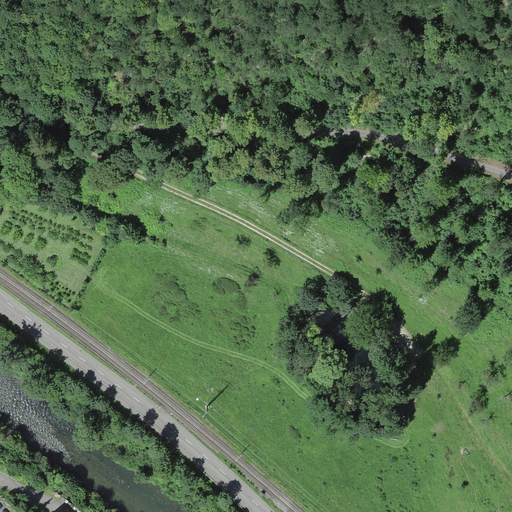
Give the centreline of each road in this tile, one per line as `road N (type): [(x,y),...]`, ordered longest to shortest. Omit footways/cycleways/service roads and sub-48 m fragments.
road 1 (track): [(16,116),(260,229),(353,285),(422,343),(511,490)]
road 2 (tertiary): [(0,296),(190,442),(264,511)]
